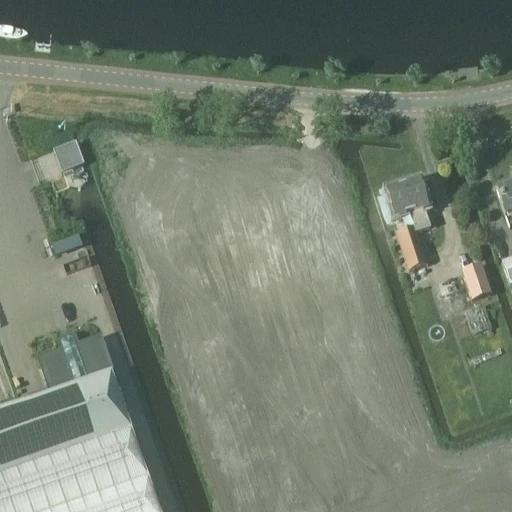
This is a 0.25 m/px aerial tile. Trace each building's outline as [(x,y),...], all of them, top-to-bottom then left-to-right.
[(62,174),(81,167),(74,148),(56,155),(62,174)] [(429,231),(424,215),(427,214),(418,185),(386,195),(395,224),(410,219),(413,230),(415,235),(416,235),(429,231)] [(505,220),(507,219),(511,217),(511,187),(496,192),(505,220)] [(427,268),(416,235),(415,235),(413,230),(396,236),(408,274),(427,268)] [(511,260),(501,264),(509,289),(511,288),(511,260)] [(471,304),(491,297),(481,269),(461,276),(471,304)] [(51,397),(0,414),(0,511),(159,511),(100,342),(76,350),(74,343),(70,341),(62,344),(60,348),(63,355),(39,364),(51,397)]
